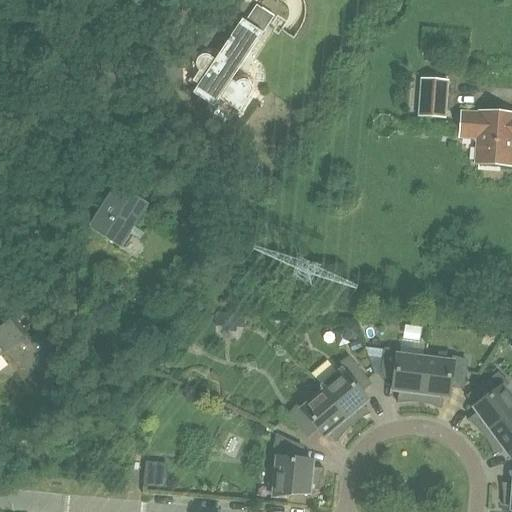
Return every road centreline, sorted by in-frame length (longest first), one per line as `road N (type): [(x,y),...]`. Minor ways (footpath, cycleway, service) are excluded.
road 1 (residential): [(0,202),(89,58),(161,0)]
road 2 (residential): [(348,511),(363,451),(415,431),(466,453),(475,511)]
